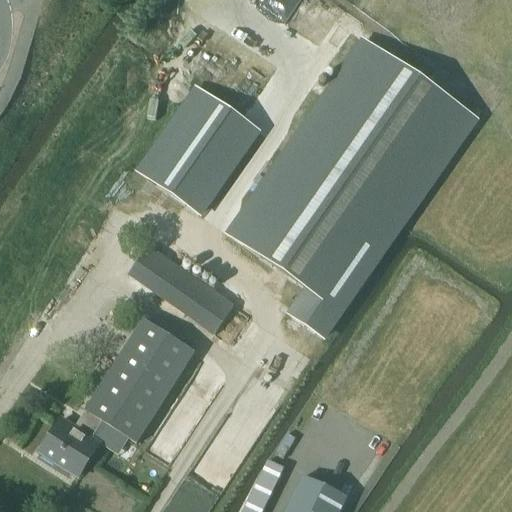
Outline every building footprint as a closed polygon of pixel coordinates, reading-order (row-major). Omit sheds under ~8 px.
[(338,82),(229,238),(276,271),(307,294),(290,319),(321,341),(403,224),(474,122),(364,45),(343,74),(338,82)] [(197,93),(139,176),(198,217),(256,134),(197,93)] [(136,446),(194,356),(142,324),(74,430),(60,422),(39,456),(69,475),(79,460),(87,465),(99,447),(91,441),(101,424),(136,446)] [(243,511),(263,511),(284,472),(268,463),(243,511)] [(287,511),(340,511),(345,501),(302,480),(287,511)]
